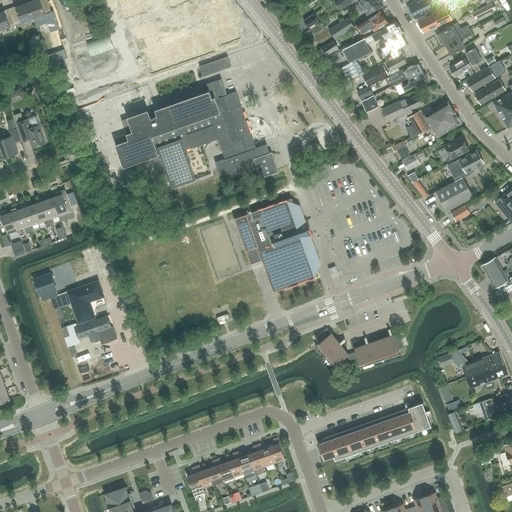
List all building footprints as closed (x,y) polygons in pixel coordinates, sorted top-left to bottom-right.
[(32,0),(28,2),(34,18),(51,12),(47,0),(32,0)] [(140,0),(137,0),(121,6),(126,19),(145,13),(140,0)] [(369,16),(384,5),(380,0),(357,0),(361,4),(358,6),(362,11),(365,9),(369,16)] [(429,0),(427,1),(426,0),(417,0),(409,4),(417,22),(426,18),(424,15),(432,11),(429,5),(433,3),(431,0),(429,0)] [(28,2),(10,8),(16,25),(34,18),(28,2)] [(224,2),(206,8),(210,18),(228,12),(224,2)] [(475,19),(488,13),(495,9),(492,3),(485,7),(472,13),(475,19)] [(424,33),(452,19),(446,7),(432,14),(433,16),(419,22),(424,33)] [(10,8),(0,11),(0,30),(16,25),(10,8)] [(335,39),(354,27),(348,17),(342,21),(336,11),(324,20),(330,29),(329,29),(335,39)] [(374,31),(388,22),(381,11),(363,22),(358,26),(362,33),(372,27),(374,31)] [(228,12),(210,18),(213,28),(231,22),(228,12)] [(319,21),(314,14),(304,21),(309,27),(319,21)] [(503,17),(494,22),(498,28),(506,23),(503,17)] [(56,20),(48,22),(50,28),(58,26),(56,20)] [(397,21),(371,34),(375,41),(380,39),(383,46),(380,47),(387,60),(404,52),(401,46),(407,43),(401,33),(403,32),(397,21)] [(213,28),(210,29),(213,37),(216,36),(219,44),(237,37),(231,22),(213,28)] [(151,23),(133,29),(140,50),(158,43),(151,23)] [(443,40),(445,44),(470,29),(467,25),(460,29),(457,23),(439,33),(439,34),(436,35),(440,41),(443,40)] [(470,29),(445,44),(451,55),(465,47),(461,41),(472,34),(470,29)] [(206,31),(146,52),(153,71),(213,50),(206,31)] [(350,63),(371,52),(364,38),(343,49),(350,63)] [(327,56),(339,48),(334,40),(322,48),(327,56)] [(476,73),(481,71),(477,63),(482,60),(475,48),(466,53),(473,65),(472,66),(476,73)] [(64,49),(47,55),(50,63),(67,57),(64,49)] [(391,71),(407,63),(402,55),(386,63),(391,71)] [(203,76),(231,67),(228,56),(199,66),(203,76)] [(493,56),(486,60),(489,66),(496,62),(493,56)] [(465,58),(450,67),(455,76),(467,70),(470,76),(474,74),(471,68),(465,58)] [(64,59),(58,61),(62,73),(68,71),(64,59)] [(488,67),(467,79),(473,90),(503,73),(500,60),(488,67)] [(408,79),(423,71),(418,62),(387,78),(390,84),(406,76),(408,79)] [(367,85),(371,83),(388,75),(383,65),(362,76),(367,85)] [(423,71),(408,79),(409,82),(406,83),(409,89),(427,80),(423,71)] [(126,134),(115,138),(117,144),(115,144),(123,165),(152,155),(162,183),(169,181),(172,188),(196,179),(185,150),(218,138),(225,159),(215,162),(221,179),(222,179),(258,167),(260,172),(261,177),(279,171),(278,169),(278,167),(272,152),(270,153),(267,144),(257,148),(255,144),(255,143),(240,99),(237,91),(230,94),(227,95),(222,79),(206,84),(209,92),(182,101),(156,110),(157,115),(151,118),(148,110),(127,117),(128,118),(122,120),(126,134)] [(481,104),(506,90),(500,79),(475,93),(481,104)] [(372,92),(369,86),(357,92),(360,98),(372,92)] [(511,90),(493,102),(500,115),(508,128),(511,125),(511,90)] [(374,95),(361,101),(366,112),(379,106),(374,95)] [(400,100),(382,109),(387,120),(396,116),(397,118),(406,114),(413,111),(412,109),(422,104),(418,95),(406,101),(405,99),(401,101),(400,100)] [(417,113),(409,118),(419,135),(423,133),(426,131),(432,128),(437,137),(461,123),(460,122),(461,120),(449,100),(424,114),(422,110),(417,113)] [(21,112),(14,114),(17,123),(21,135),(27,132),(30,140),(33,147),(45,143),(39,125),(36,117),(35,116),(24,120),(24,119),(21,112)] [(0,153),(2,158),(18,153),(14,142),(21,140),(16,128),(9,131),(11,136),(0,140),(0,153)] [(452,159),(469,150),(462,137),(445,145),(452,159)] [(388,148),(387,149),(388,152),(389,154),(393,152),(408,144),(406,139),(388,148)] [(471,173),(470,171),(483,164),(477,151),(447,166),(455,181),(436,191),(447,211),(473,196),(463,178),(471,173)] [(415,153),(402,160),(407,170),(420,163),(415,153)] [(510,221),(511,218),(511,188),(495,202),(510,221)] [(52,198),(59,216),(72,211),(65,189),(56,192),(57,196),(52,198)] [(52,218),(59,216),(52,198),(42,201),(51,225),(54,224),(52,218)] [(292,198),(234,218),(251,264),(252,263),(262,260),(273,292),(319,275),(304,232),(306,232),(303,223),(301,224),(292,198)] [(47,226),(51,225),(42,201),(32,205),(38,223),(44,221),(47,226)] [(27,203),(20,205),(22,209),(30,232),(33,231),(32,225),(38,223),(32,205),(28,206),(27,203)] [(456,222),(470,213),(465,204),(451,213),(456,222)] [(22,209),(12,212),(18,230),(24,228),(27,233),(30,232),(22,209)] [(6,210),(0,212),(7,234),(18,230),(12,212),(7,214),(6,210)] [(71,225),(64,228),(67,236),(75,234),(71,225)] [(63,226),(56,229),(60,239),(66,237),(63,226)] [(15,256),(26,252),(25,248),(22,240),(11,244),(15,256)] [(495,287),(508,280),(495,257),(482,265),(495,287)] [(50,273),(34,279),(40,295),(55,289),(50,273)] [(511,283),(502,288),(496,291),(498,296),(502,295),(511,289),(511,276),(510,278),(511,282),(511,283)] [(97,279),(49,296),(59,327),(108,310),(97,279)] [(108,310),(59,327),(70,358),(118,341),(108,310)] [(327,328),(315,338),(319,343),(331,333),(327,328)] [(398,349),(404,347),(399,332),(393,335),(398,349)] [(331,333),(319,343),(315,346),(321,353),(337,340),(331,333)] [(380,339),(387,358),(400,354),(398,349),(393,335),(393,334),(380,339)] [(367,343),(374,363),(387,358),(380,339),(367,343)] [(337,340),(321,353),(327,360),(343,347),(337,340)] [(118,341),(70,358),(79,387),(125,369),(126,362),(118,341)] [(356,352),(358,358),(361,367),(374,363),(367,343),(354,348),(356,352)] [(343,347),(327,360),(333,367),(347,356),(349,354),(343,347)] [(459,350),(451,353),(454,362),(459,367),(462,365),(466,377),(503,363),(499,351),(469,363),(468,361),(460,352),(459,350)] [(349,354),(347,356),(351,360),(358,358),(356,352),(349,354)] [(441,367),(454,362),(451,353),(438,358),(441,367)] [(503,363),(466,377),(470,387),(508,374),(503,363)] [(442,394),(450,391),(447,384),(440,387),(442,394)] [(6,389),(0,391),(0,403),(10,400),(6,389)] [(479,402),(487,421),(511,411),(508,398),(493,403),(491,397),(479,402)] [(460,407),(458,400),(445,404),(448,411),(460,407)] [(420,403),(326,436),(328,439),(334,456),(335,460),(429,427),(431,426),(423,402),(420,403)] [(455,410),(447,413),(450,422),(458,419),(455,410)] [(269,447),(274,463),(285,459),(277,438),(274,439),(276,445),(269,447)] [(328,439),(318,443),(324,460),(334,456),(328,439)] [(511,441),(503,445),(506,451),(505,451),(510,464),(511,463),(511,441)] [(274,463),(269,447),(263,449),(261,444),(257,445),(264,466),(274,463)] [(266,471),(264,466),(257,445),(253,446),(255,452),(249,454),(256,475),(266,471)] [(256,475),(249,454),(242,456),(240,451),(237,452),(244,473),(246,478),(256,475)] [(234,477),(244,473),(237,452),(233,454),(235,459),(228,461),(234,477)] [(234,477),(228,461),(222,464),(220,458),(216,459),(224,481),(234,477)] [(213,484),(224,481),(216,459),(212,461),(214,466),(208,468),(213,484)] [(213,484),(208,468),(201,471),(200,465),(196,467),(203,488),(213,484)] [(204,490),(203,488),(196,467),(192,468),(194,473),(187,476),(194,496),(205,492),(204,490)] [(511,482),(510,483),(502,486),(506,497),(511,494),(511,482)] [(111,507),(133,500),(131,495),(128,496),(125,487),(106,494),(111,507)] [(147,502),(154,500),(151,493),(146,490),(138,493),(141,500),(147,502)] [(430,511),(448,511),(443,496),(437,498),(435,492),(425,496),(430,511)] [(239,493),(230,497),(232,503),(241,499),(239,493)] [(229,496),(222,498),(224,505),(231,503),(229,496)] [(430,511),(425,496),(414,500),(416,505),(411,507),(412,511),(430,511)] [(133,500),(111,507),(112,511),(133,511),(132,508),(135,507),(133,500)]
